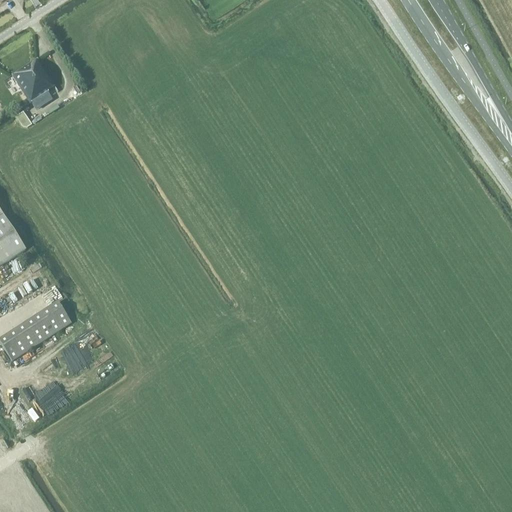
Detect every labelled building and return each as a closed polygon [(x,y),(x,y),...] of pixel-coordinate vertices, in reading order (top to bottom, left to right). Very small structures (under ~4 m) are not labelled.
[(48,92),(54,88),(37,61),(12,77),(30,106),(49,94),(48,92)] [(23,114),(16,118),(22,128),(27,129),(31,126),(23,114)] [(0,268),(25,252),(0,212),(0,268)] [(71,325),(57,304),(0,341),(0,347),(11,364),(71,325)] [(58,348),(45,351),(48,363),(61,360),(58,348)]
